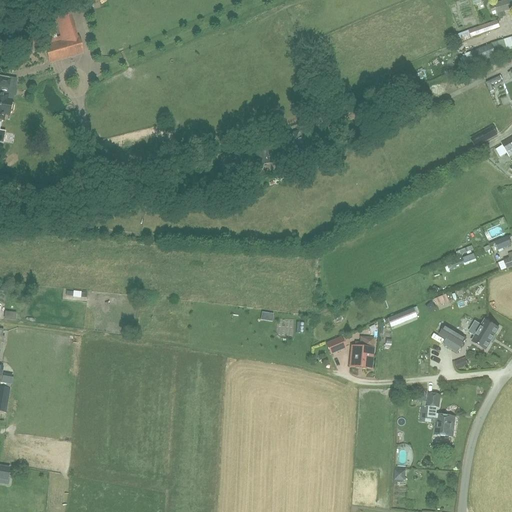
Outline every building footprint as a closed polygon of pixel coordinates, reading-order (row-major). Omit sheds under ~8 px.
[(496,14),(498,13),(499,17),(508,15),(511,13),(511,6),(510,0),(507,0),(493,4),(496,14)] [(62,58),(83,52),(69,5),(53,10),(60,36),(43,41),(49,62),(62,58)] [(499,27),(497,20),(454,35),(457,43),(471,38),(487,31),(499,27)] [(511,47),(511,37),(497,42),(500,51),(506,49),(511,47)] [(497,56),(494,48),(492,44),(480,48),(471,52),(476,64),(497,56)] [(486,83),(474,89),(477,94),(488,89),(490,93),(494,91),(491,84),(502,80),(500,76),(485,83),(486,83)] [(0,120),(2,119),(3,119),(4,113),(8,114),(9,112),(11,111),(12,105),(11,103),(11,100),(6,100),(7,95),(0,93),(0,85),(9,87),(10,79),(0,77),(0,120)] [(491,126),(470,139),(475,147),(496,135),(491,126)] [(307,151),(299,129),(278,137),(283,153),(290,150),(292,157),(307,151)] [(511,137),(501,143),(502,145),(495,149),(500,157),(504,155),(507,153),(509,156),(511,154),(511,137)] [(270,162),(265,148),(254,152),(259,166),(270,162)] [(236,180),(197,191),(200,200),(239,190),(236,180)] [(511,244),(508,237),(489,245),(483,247),(485,252),(490,250),(493,253),(498,251),(497,249),(511,244)] [(461,257),(445,263),(446,265),(444,266),(446,270),(465,263),(465,265),(476,261),(473,254),(462,258),(462,259),(461,257)] [(437,306),(448,301),(445,294),(434,299),(437,306)] [(474,322),(468,332),(475,336),(472,342),(486,350),(490,342),(494,336),(499,329),(485,320),(481,326),(474,322)] [(439,335),(460,348),(466,338),(445,326),(439,335)] [(372,360),(373,348),(374,337),(360,336),(359,342),(355,341),(354,346),(351,346),(350,366),(371,368),(371,362),(372,362),(372,360)] [(346,348),(341,337),(326,343),(331,354),(346,348)] [(465,357),(454,361),(457,369),(468,365),(465,357)] [(3,373),(1,383),(11,384),(13,375),(3,373)] [(9,388),(0,386),(0,411),(6,412),(9,388)] [(427,393),(426,407),(429,407),(428,417),(435,418),(433,435),(453,437),(455,417),(436,414),(437,408),(439,408),(441,394),(427,393)] [(0,478),(8,480),(10,468),(0,465),(0,478)] [(404,479),(403,466),(394,466),(395,479),(404,479)]
